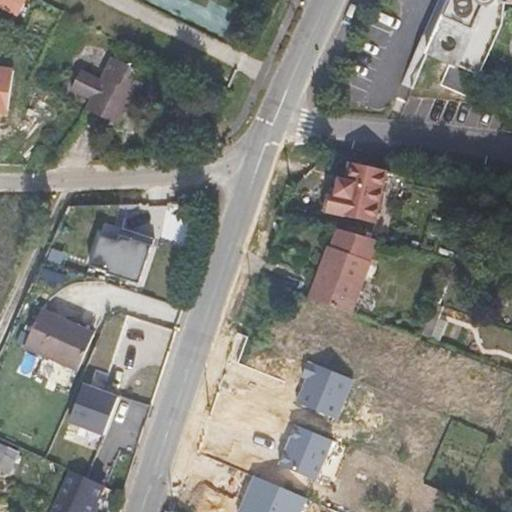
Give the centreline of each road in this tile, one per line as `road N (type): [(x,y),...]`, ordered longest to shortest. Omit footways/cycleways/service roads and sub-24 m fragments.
road 1 (tertiary): [(251,172),(138,511)]
road 2 (unclassified): [(0,183),(94,185),(251,172)]
road 3 (residential): [(511,154),(267,124)]
road 4 (unknown): [(286,85),(118,0)]
road 5 (tertiary): [(325,0),(267,124)]
